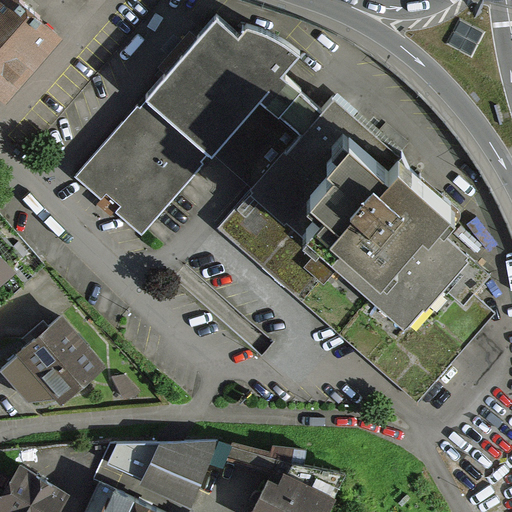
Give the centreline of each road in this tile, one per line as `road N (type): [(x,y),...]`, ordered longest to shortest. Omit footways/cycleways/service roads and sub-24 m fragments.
road 1 (residential): [(0,158),(204,353)]
road 2 (primary): [(348,3),(453,92),(511,179)]
